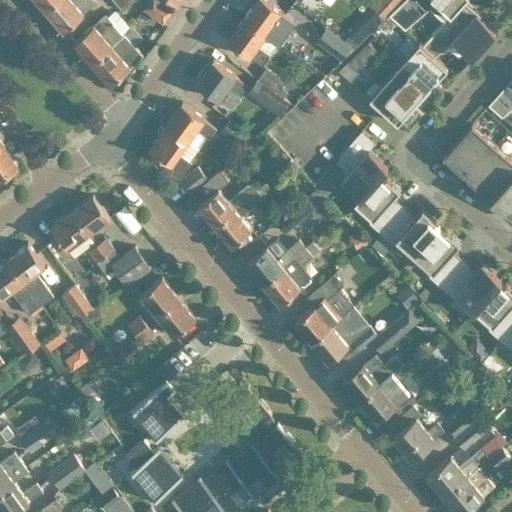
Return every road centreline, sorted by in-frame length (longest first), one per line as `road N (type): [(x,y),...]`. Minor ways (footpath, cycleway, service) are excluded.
road 1 (residential): [(353,442),(105,142)]
road 2 (residential): [(13,0),(125,125)]
road 3 (residential): [(125,125),(215,0)]
road 4 (residential): [(413,157),(348,99),(299,143)]
road 5 (residential): [(413,157),(511,45)]
road 6 (residential): [(511,246),(413,157)]
